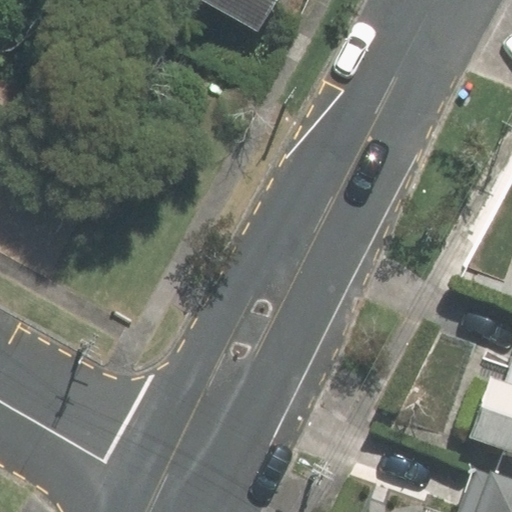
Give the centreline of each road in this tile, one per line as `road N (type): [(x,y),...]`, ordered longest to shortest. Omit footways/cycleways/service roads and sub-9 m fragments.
road 1 (tertiary): [(152,490),(420,0)]
road 2 (residential): [(152,490),(0,402)]
